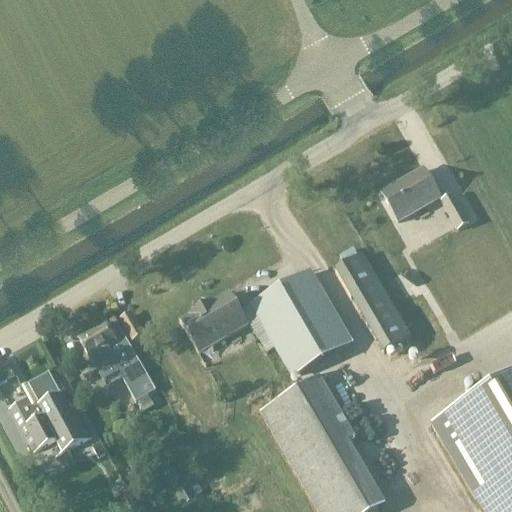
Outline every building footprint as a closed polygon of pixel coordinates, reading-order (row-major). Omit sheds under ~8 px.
[(397,225),(439,201),(423,173),(381,196),(397,225)] [(456,233),(468,227),(452,198),(440,205),(456,233)] [(381,355),(407,341),(360,257),(334,272),(381,355)] [(192,313),(177,321),(196,354),(197,356),(249,326),(258,342),(268,336),(290,374),(293,380),(351,347),(347,340),(310,275),(296,284),(295,282),(251,307),(252,308),(240,315),(227,293),(206,305),(204,302),(198,299),(191,303),(190,309),(192,313)] [(131,342),(143,335),(132,316),(120,323),(131,342)] [(153,408),(147,397),(154,393),(116,326),(107,331),(104,327),(79,342),(94,369),(106,389),(121,380),(134,404),(136,403),(142,414),(153,408)] [(32,455),(55,443),(62,455),(91,440),(55,371),(28,386),(39,408),(33,411),(27,400),(9,410),(32,455)] [(511,511),(511,379),(432,426),(475,500),(478,499),(485,511),(511,511)] [(312,511),(376,511),(380,510),(309,383),(257,413),(312,511)] [(99,445),(92,449),(97,459),(105,455),(99,445)] [(195,497),(201,493),(184,463),(177,467),(175,463),(160,472),(182,510),(197,501),(195,497)]
